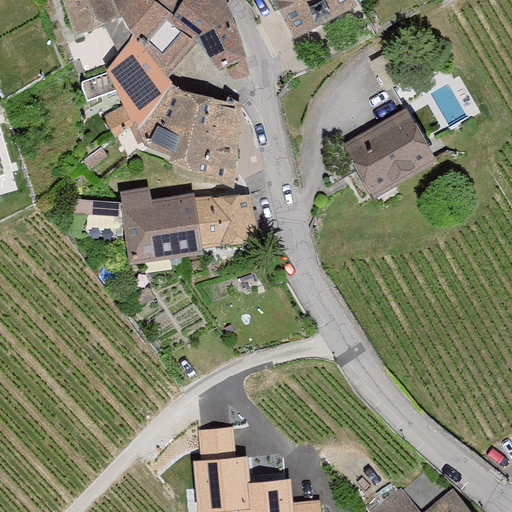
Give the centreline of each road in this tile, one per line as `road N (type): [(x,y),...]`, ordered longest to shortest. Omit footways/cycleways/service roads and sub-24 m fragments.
road 1 (residential): [(504,503),(380,391),(300,257),(274,158),(264,65),(230,0)]
road 2 (track): [(347,342),(215,384),(76,511)]
